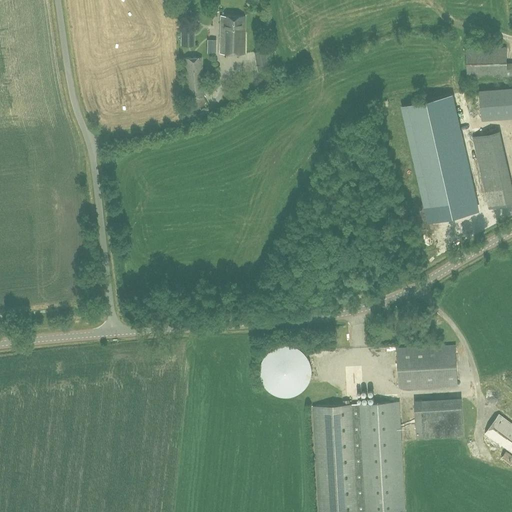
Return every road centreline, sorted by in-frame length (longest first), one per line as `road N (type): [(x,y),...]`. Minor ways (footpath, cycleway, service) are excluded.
road 1 (unclassified): [(113,333),(356,311),(415,288),(511,231)]
road 2 (unclassified): [(113,333),(90,144),(71,90),(58,0)]
road 3 (track): [(325,54),(415,25),(494,33)]
